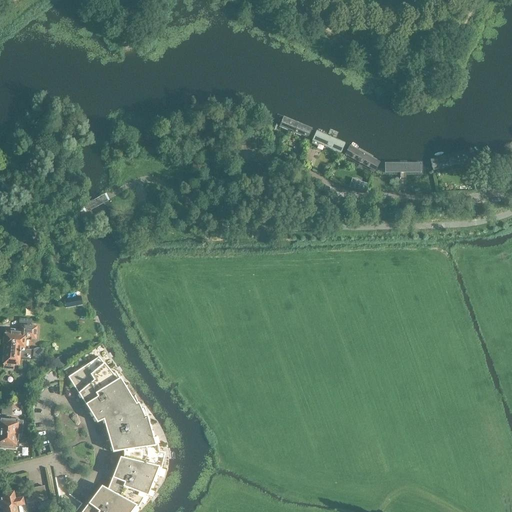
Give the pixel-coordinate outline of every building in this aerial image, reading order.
[(446,26),(452,29),(463,10),(456,6),(446,26)] [(311,128),(283,116),(279,125),(307,137),(311,128)] [(342,152),(346,142),(317,130),(311,144),(317,146),(319,143),(342,152)] [(381,161),(350,144),(345,153),(376,170),(381,161)] [(467,150),(430,159),(433,170),(470,161),(467,150)] [(422,162),(386,162),(386,172),(422,172),(422,162)] [(485,174),(488,188),(494,187),(491,172),(485,174)] [(481,189),(488,188),(485,174),(478,175),(481,189)] [(4,330),(3,345),(27,347),(27,340),(32,340),(33,338),(36,338),(37,326),(31,325),(32,319),(20,318),(19,330),(12,329),(12,331),(4,330)] [(33,349),(33,348),(5,345),(3,368),(14,369),(14,365),(15,365),(15,364),(20,365),(20,360),(32,361),(32,360),(33,349)] [(33,349),(32,360),(42,361),(43,348),(37,347),(33,349)] [(118,380),(99,357),(69,377),(97,423),(103,420),(113,453),(124,451),(123,459),(120,458),(108,490),(101,487),(82,511),(131,511),(135,507),(138,509),(145,496),(147,497),(158,469),(161,469),(163,461),(160,461),(158,445),(155,445),(147,416),(144,417),(138,404),(136,405),(120,379),(118,380)] [(0,433),(16,435),(18,422),(0,420),(0,433)] [(16,435),(0,433),(0,446),(15,448),(17,448),(18,442),(16,442),(16,435)] [(27,504),(33,503),(33,502),(37,502),(47,500),(44,486),(30,489),(32,498),(26,500),(27,504)] [(0,509),(16,506),(24,505),(22,499),(15,500),(13,492),(4,494),(5,498),(0,498),(0,509)]
